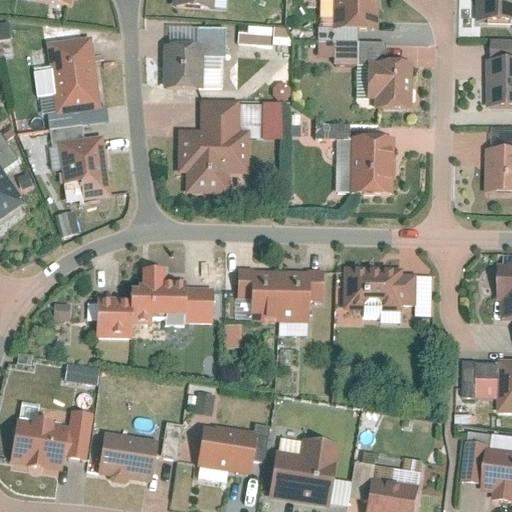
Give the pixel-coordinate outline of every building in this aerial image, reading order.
[(171,0),(171,6),(212,9),(213,0),(171,0)] [(334,0),(334,30),(377,30),(377,0),(334,0)] [(511,0),(476,0),(476,21),(511,22),(511,0)] [(240,44),(291,49),(293,31),(242,25),(240,44)] [(46,45),(54,115),(100,110),(91,39),(46,45)] [(162,46),(161,89),(202,89),(203,47),(162,46)] [(511,61),(486,61),(486,110),(511,109),(511,61)] [(373,101),(373,110),(411,111),(412,64),(374,63),(374,67),(368,66),(367,101),(373,101)] [(227,196),(228,175),(248,176),(248,132),(240,132),(240,102),(199,101),(199,131),(177,131),(176,175),(185,175),(185,196),(227,196)] [(56,143),(64,204),(111,198),(103,137),(56,143)] [(391,139),(350,138),(349,194),(390,195),(391,139)] [(511,150),(486,150),(485,193),(511,193),(511,150)] [(0,221),(26,204),(0,165),(0,221)] [(496,305),(501,305),(501,320),(511,320),(511,266),(497,266),(496,305)] [(185,281),(163,282),(163,268),(152,269),(153,328),(185,328),(185,281)] [(401,312),(401,306),(417,307),(418,276),(395,276),(395,269),(344,268),(343,310),(362,310),(362,302),(380,302),(380,312),(401,312)] [(153,328),(152,269),(141,269),(141,283),(137,283),(137,288),(129,288),(129,307),(129,328),(153,328)] [(250,273),(249,322),(277,322),(278,274),(250,273)] [(278,274),(277,322),(307,323),(308,274),(278,274)] [(58,324),(81,322),(80,306),(57,308),(58,324)] [(129,307),(94,306),(94,341),(129,342),(129,307)] [(243,328),(229,328),(229,349),(243,349),(243,328)] [(511,415),(511,361),(499,361),(498,415),(511,415)] [(69,383),(102,387),(103,371),(71,367),(69,383)] [(193,412),(192,421),(209,423),(212,402),(195,399),(194,403),(193,412)] [(184,410),(193,412),(194,403),(186,401),(184,410)] [(66,434),(60,467),(82,470),(90,424),(68,421),(66,434)] [(14,426),(7,469),(59,477),(60,467),(66,434),(49,432),(50,427),(29,423),(29,429),(14,426)] [(201,426),(195,469),(249,476),(255,433),(201,426)] [(181,434),(162,431),(157,465),(175,468),(181,434)] [(104,436),(98,477),(109,478),(111,483),(123,486),(128,482),(149,485),(155,443),(104,436)] [(275,452),(267,501),(329,511),(332,488),(336,462),(339,444),(303,438),(300,456),(275,452)] [(511,459),(487,456),(482,501),(493,502),(492,509),(511,511),(511,459)] [(369,481),(364,511),(414,511),(418,488),(369,481)]
